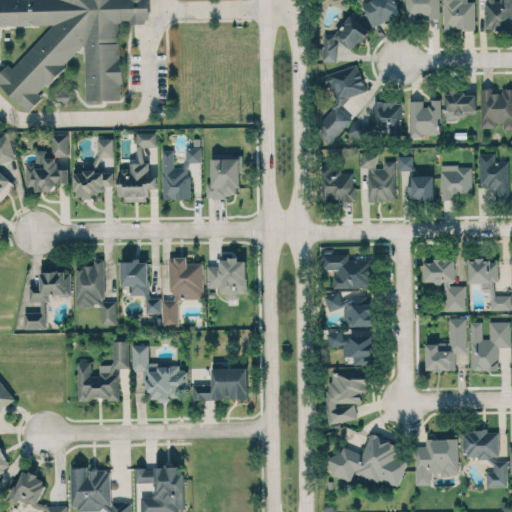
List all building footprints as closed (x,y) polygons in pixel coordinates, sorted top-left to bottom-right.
[(0,0),(0,25),(54,24),(12,68),(8,64),(0,72),(0,83),(28,112),(40,99),(40,91),(85,46),(86,100),(122,99),(120,23),(125,18),(131,24),(150,24),(149,0),(0,0)] [(367,0),(363,2),(372,26),(401,15),(394,0),(367,0)] [(439,0),(405,0),(406,18),(440,16),(439,0)] [(443,0),(443,31),(457,31),(456,32),(475,32),(475,1),(467,1),(467,0),(443,0)] [(511,0),(499,0),(499,3),(485,2),(484,28),(511,29),(511,0)] [(338,61),(337,45),(366,45),(366,28),(360,28),(359,16),(346,16),(347,32),(322,33),(323,61),(338,61)] [(319,76),(323,90),(329,88),(336,111),(317,116),(323,136),(349,128),(341,100),(367,92),(358,64),(319,76)] [(55,97),(65,106),(74,96),(65,87),(55,97)] [(499,128),(499,129),(511,129),(511,88),(501,88),(501,90),(481,90),(481,128),(499,128)] [(476,93),(445,92),(444,119),(465,119),(465,114),(476,114),(476,93)] [(410,100),(410,135),(441,135),(440,99),(427,99),(427,100),(410,100)] [(374,127),(402,128),(403,102),(375,101),(374,127)] [(366,129),(354,121),(348,131),(359,139),(366,129)] [(52,132),(52,154),(69,154),(69,132),(52,132)] [(157,132),(136,132),(136,162),(128,162),(128,169),(119,169),(119,200),(148,200),(148,188),(157,188),(157,173),(149,173),(150,161),(144,161),(144,146),(157,146),(157,132)] [(0,136),(0,164),(17,159),(8,134),(0,136)] [(74,165),(75,197),(93,197),(93,193),(105,193),(105,185),(114,185),(114,171),(105,171),(105,158),(113,157),(113,139),(97,139),(97,165),(74,165)] [(163,199),(190,199),(190,162),(201,162),(201,147),(185,147),(186,167),(175,167),(174,149),(162,150),(163,199)] [(56,190),(55,183),(70,183),(70,168),(58,168),(58,157),(47,158),(47,150),(36,150),(36,161),(26,162),(26,191),(56,190)] [(368,201),(397,201),(396,161),(383,161),(383,168),(377,168),(376,153),(361,154),(361,168),(367,167),(368,201)] [(508,161),(495,161),(495,153),(479,153),(480,186),(494,186),(494,199),(509,199),(508,161)] [(413,155),(398,156),(399,170),(413,170),(413,155)] [(240,156),(212,156),(212,182),(207,182),(207,196),(240,196),(240,156)] [(472,165),(441,165),(441,199),(455,199),(455,193),(472,193),(472,165)] [(0,199),(1,200),(13,188),(14,183),(0,169),(0,199)] [(353,170),(321,171),(322,202),(354,201),(353,170)] [(435,199),(434,175),(409,175),(410,199),(435,199)] [(348,259),(348,253),(324,253),(324,270),(333,270),(333,288),(372,288),(373,259),(348,259)] [(204,298),(203,262),(193,262),(193,256),(170,257),(170,299),(162,299),(163,325),(179,324),(178,299),(204,298)] [(102,325),(116,325),(116,300),(105,300),(104,258),(95,258),(95,265),(76,265),(76,305),(102,305),(102,325)] [(465,283),(455,284),(455,258),(433,258),(433,262),(425,262),(425,283),(444,283),(445,311),(466,310),(465,283)] [(208,287),(220,287),(220,296),(238,296),(238,293),(247,293),(247,259),(220,259),(220,266),(208,266),(208,287)] [(511,309),(510,294),(495,295),(494,282),(498,282),(498,259),(469,260),(470,282),(482,282),(482,288),(490,288),(490,310),(511,309)] [(129,294),(148,294),(149,262),(121,261),(120,285),(130,286),(129,294)] [(71,296),(71,271),(40,271),(40,285),(29,285),(29,303),(35,303),(35,312),(25,312),(25,329),(47,329),(47,296),(71,296)] [(344,326),(373,325),(372,296),(346,296),(346,291),(326,292),(327,309),(343,308),(344,326)] [(161,298),(146,298),(146,313),(161,312),(161,298)] [(426,343),(427,370),(455,370),(455,353),(467,353),(466,318),(449,318),(449,342),(426,343)] [(470,321),(472,370),(497,369),(496,347),(511,347),(510,321),(489,321),(490,338),(482,339),(482,321),(470,321)] [(343,346),(344,356),(354,356),(354,364),(374,364),(373,336),(342,336),(342,329),(324,329),(324,346),(343,346)] [(78,362),(79,401),(90,400),(90,399),(118,398),(118,368),(129,368),(129,341),(113,341),(113,364),(100,365),(100,375),(91,375),(91,362),(78,362)] [(145,399),(181,399),(181,390),(188,389),(188,370),(180,371),(180,365),(160,365),(160,362),(149,362),(149,344),(132,344),(133,371),(145,370),(145,399)] [(248,399),(248,368),(212,368),(213,384),(193,385),(193,400),(248,399)] [(366,371),(332,372),(333,383),(327,383),(328,421),(356,421),(356,403),(361,402),(361,392),(367,391),(366,371)] [(0,409),(0,410),(15,399),(0,379),(0,409)] [(499,430),(462,430),(463,457),(499,457),(499,430)] [(362,454),(341,445),(330,473),(351,481),(353,475),(396,492),(408,460),(397,456),(402,445),(370,432),(362,454)] [(416,484),(431,484),(431,473),(440,473),(440,475),(458,475),(458,438),(426,438),(426,447),(415,447),(416,484)] [(0,448),(0,475),(3,474),(3,469),(9,466),(0,448)] [(507,461),(493,461),(493,471),(487,471),(487,486),(507,486),(507,461)] [(131,511),(131,502),(111,502),(110,470),(89,470),(89,466),(70,466),(71,511),(112,510),(111,511),(131,511)] [(141,511),(184,511),(183,467),(136,467),(136,482),(156,482),(156,497),(141,497),(141,511)] [(67,511),(67,505),(41,505),(41,498),(48,480),(23,470),(22,470),(10,501),(18,504),(20,499),(46,510),(46,511),(67,511)]
